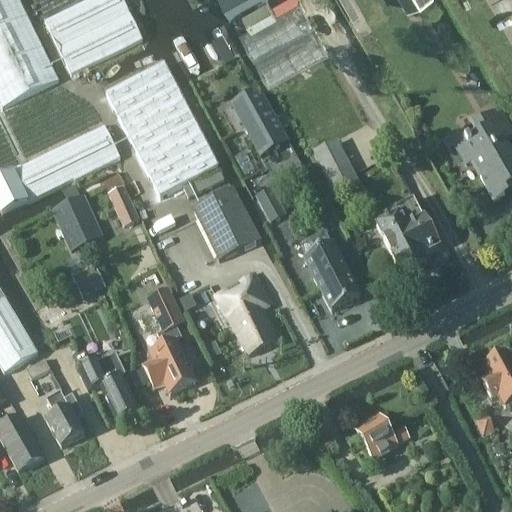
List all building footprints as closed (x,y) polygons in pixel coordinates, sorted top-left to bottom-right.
[(17,0),(0,0),(0,108),(1,111),(58,83),(17,0)] [(71,77),(142,43),(121,0),(90,0),(44,23),(71,77)] [(219,0),(230,19),(242,13),(242,12),(262,0),(219,0)] [(242,13),(251,29),(276,15),(267,0),(262,0),(242,12),(242,13)] [(400,0),(407,11),(425,0),(400,0)] [(299,2),(276,15),(251,29),(239,35),(269,89),(329,56),(299,2)] [(159,200),(218,170),(164,68),(106,98),(159,200)] [(287,145),(258,91),(230,106),(260,160),(287,145)] [(511,157),(507,148),(511,145),(511,133),(500,113),(471,130),(475,138),(455,149),(466,169),(472,166),(494,205),(506,198),(503,193),(511,188),(511,189),(511,157)] [(13,172),(29,204),(73,181),(75,183),(120,160),(103,128),(13,172)] [(360,188),(336,143),(314,154),(337,201),(360,188)] [(0,178),(0,214),(1,216),(29,204),(13,172),(0,178)] [(123,230),(139,223),(124,190),(109,197),(123,230)] [(218,264),(261,243),(233,190),(191,210),(218,264)] [(270,192),(256,200),(270,226),(285,218),(270,192)] [(67,207),(53,214),(71,254),(87,247),(99,241),(81,201),(67,207)] [(388,220),(375,226),(401,278),(428,265),(425,258),(439,251),(425,223),(432,219),(426,207),(419,211),(414,202),(385,215),(388,220)] [(331,316),(360,301),(332,248),(304,262),(331,316)] [(81,276),(84,284),(93,301),(103,297),(91,271),(81,276)] [(253,276),(215,297),(248,360),(280,344),(264,312),(271,308),(253,276)] [(37,357),(0,294),(0,369),(4,377),(37,357)] [(170,399),(195,387),(188,372),(192,370),(187,359),(183,361),(176,346),(182,343),(176,330),(183,327),(168,295),(148,304),(163,335),(157,338),(162,350),(150,357),(154,366),(143,371),(152,390),(163,384),(170,399)] [(190,298),(178,303),(184,316),(196,310),(190,298)] [(214,344),(202,350),(209,364),(221,358),(214,344)] [(511,365),(507,355),(482,368),(490,381),(482,386),(492,403),(498,401),(504,411),(511,406),(511,365)] [(140,414),(127,388),(123,379),(125,378),(115,357),(91,369),(85,356),(72,362),(88,395),(99,389),(116,425),(140,414)] [(44,363),(25,373),(31,384),(50,373),(44,363)] [(0,407),(10,402),(0,386),(0,407)] [(54,418),(45,423),(61,451),(84,438),(75,422),(83,417),(72,398),(64,403),(60,396),(46,404),(54,418)] [(20,417),(0,428),(0,444),(18,476),(45,461),(20,417)] [(482,439),(494,433),(487,417),(474,423),(482,439)] [(390,438),(379,419),(355,434),(374,465),(398,451),(397,450),(408,442),(402,432),(390,438)]
